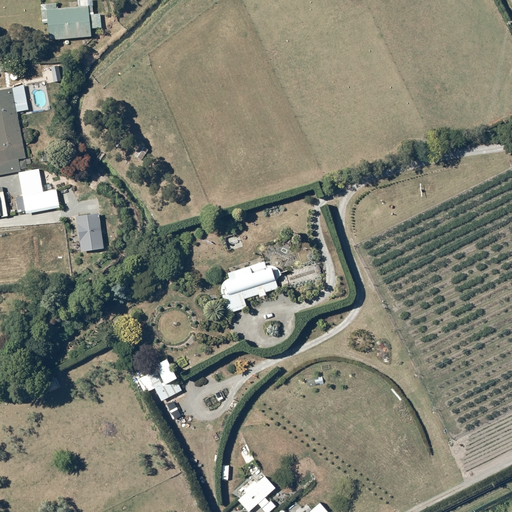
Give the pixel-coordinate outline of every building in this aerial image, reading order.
[(95,14),(94,0),(75,0),(42,3),(44,23),(50,23),(51,40),(94,36),(93,28),(103,27),(102,14),(95,14)] [(30,111),(25,85),(0,89),(0,175),(29,170),(18,114),(30,111)] [(61,206),(58,189),(24,195),(28,213),(61,206)] [(0,215),(4,214),(4,218),(11,217),(6,191),(0,192),(0,215)] [(104,249),(100,213),(79,216),(83,251),(104,249)] [(242,247),(238,238),(226,243),(230,252),(242,247)] [(245,300),(261,294),(262,298),(269,295),(268,292),(280,288),(277,278),(281,277),(277,264),(268,267),(266,262),(229,274),(231,279),(219,282),(230,313),(248,307),(245,300)] [(182,379),(170,358),(146,371),(163,401),(183,390),(179,381),(182,379)] [(247,490),(249,492),(240,499),(250,511),(259,503),(267,511),(270,511),(277,506),(268,496),(277,487),(267,475),(258,483),(257,481),(247,490)] [(331,511),(322,502),(310,511),(331,511)]
